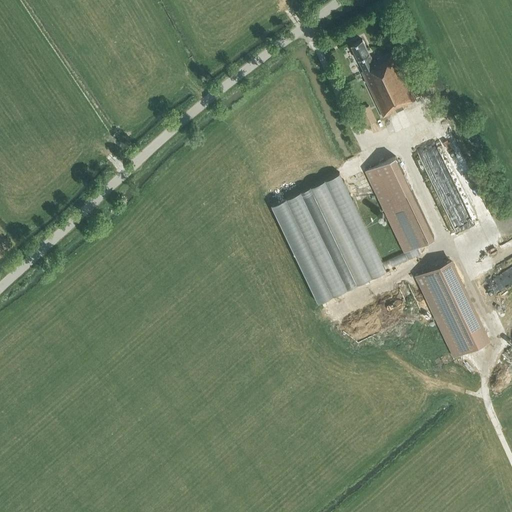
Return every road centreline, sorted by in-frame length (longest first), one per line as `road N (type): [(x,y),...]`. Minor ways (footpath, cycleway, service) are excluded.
road 1 (tertiary): [(0,287),(197,108),(340,0)]
road 2 (track): [(443,240),(459,244),(499,333),(485,391),(511,460)]
